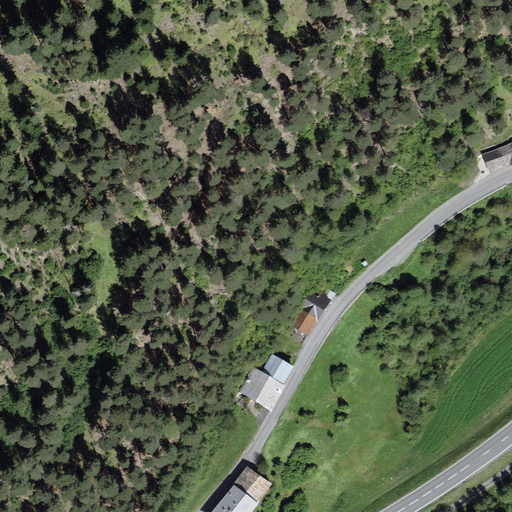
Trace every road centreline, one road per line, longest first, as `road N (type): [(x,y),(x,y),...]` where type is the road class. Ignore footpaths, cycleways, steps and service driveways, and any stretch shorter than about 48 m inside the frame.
road 1 (unclassified): [(204,511),(253,450),(330,318),(451,207),(511,173)]
road 2 (primary): [(511,431),(396,511)]
